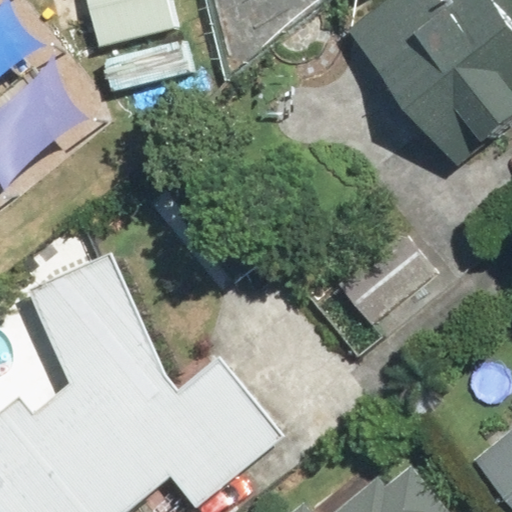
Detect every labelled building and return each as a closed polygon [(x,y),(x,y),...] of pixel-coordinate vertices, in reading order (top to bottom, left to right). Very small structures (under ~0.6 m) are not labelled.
[(197,23),(190,0),(97,0),(110,46),(197,23)] [(511,0),(407,0),(362,37),(464,162),(511,124),(511,125),(511,0)] [(463,277),(427,231),(351,290),(387,336),(463,277)] [(36,400),(0,430),(0,466),(13,481),(0,492),(17,511),(142,511),(182,478),(209,510),(294,438),(230,361),(193,392),(177,373),(129,259),(49,293),(87,382),(48,415),(36,400)] [(511,447),(495,461),(511,483),(511,447)] [(329,511),(324,506),(316,511),(464,511),(425,463),(365,511),(329,511)]
